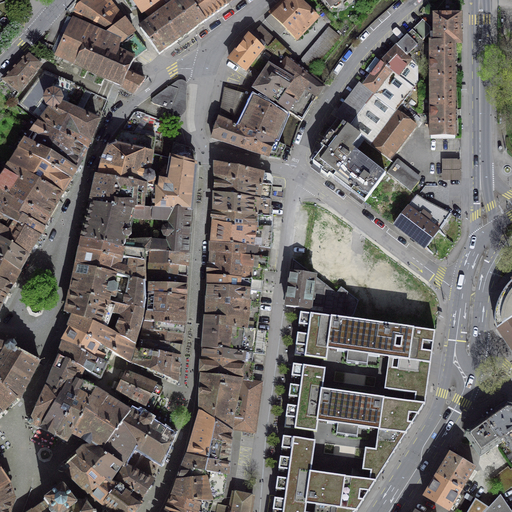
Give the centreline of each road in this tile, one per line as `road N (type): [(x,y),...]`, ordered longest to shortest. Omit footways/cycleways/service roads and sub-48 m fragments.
road 1 (residential): [(152,511),(192,398),(206,148)]
road 2 (residential): [(294,172),(256,511)]
road 3 (residential): [(416,0),(338,82),(294,172)]
road 4 (residential): [(4,328),(48,345),(77,199)]
road 5 (residential): [(472,299),(327,194)]
road 6 (primary): [(481,165),(481,0)]
road 7 (primary): [(461,375),(388,511)]
road 8 (residential): [(77,199),(4,328)]
